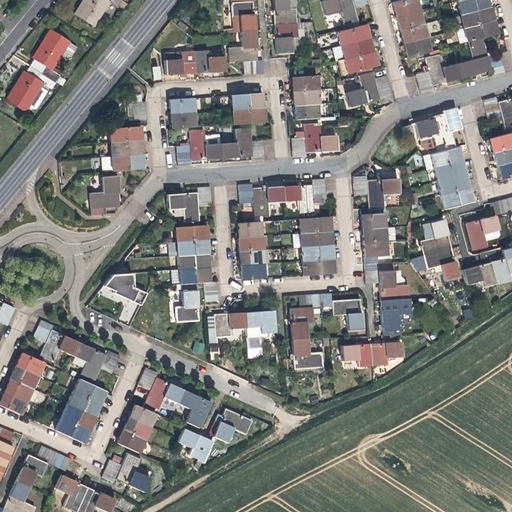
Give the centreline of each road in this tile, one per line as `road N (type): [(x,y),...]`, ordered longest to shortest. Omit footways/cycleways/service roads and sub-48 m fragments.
road 1 (residential): [(223,173),(234,287),(339,281),(348,274),(342,164)]
road 2 (residential): [(163,179),(158,100),(171,88),(273,83),(284,168)]
road 3 (residential): [(0,416),(93,450),(144,347)]
road 4 (primary): [(37,156),(164,0)]
road 5 (residential): [(64,246),(67,285),(28,311),(0,371)]
road 6 (residential): [(279,409),(144,347)]
